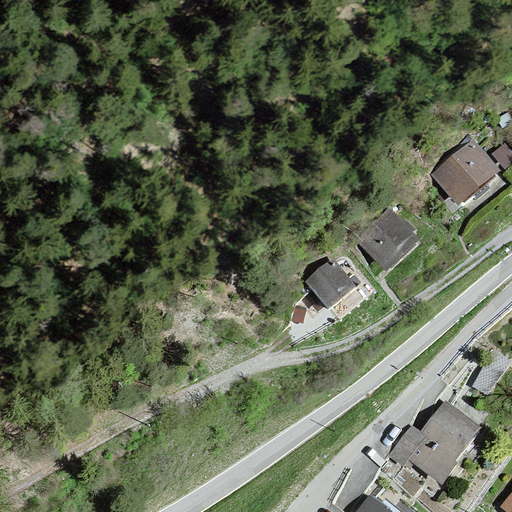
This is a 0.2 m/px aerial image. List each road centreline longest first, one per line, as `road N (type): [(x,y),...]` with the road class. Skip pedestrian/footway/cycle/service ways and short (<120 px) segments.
road 1 (track): [(11,488),(248,367),(348,344),(511,232)]
road 2 (unclassified): [(179,511),(311,425),(511,264)]
road 3 (residential): [(297,511),(511,293)]
